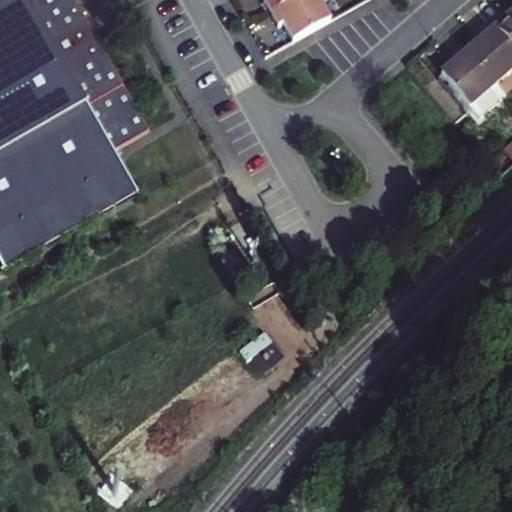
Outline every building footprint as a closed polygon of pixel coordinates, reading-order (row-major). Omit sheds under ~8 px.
[(118,156),(155,136),(80,0),(0,0),(0,263),(7,277),(143,203),(118,156)] [(270,5),(277,17),(307,0),(273,0),(275,3),(270,5)] [(294,37),(300,47),(339,25),(324,0),(307,0),(277,17),(286,32),(290,30),(294,37)] [(505,23),(498,29),(511,44),(511,25),(508,21),(505,23)] [(511,85),(511,44),(498,29),(487,39),(483,42),(488,48),(475,59),(504,92),(511,85)] [(475,59),(470,54),(462,61),(458,64),(463,70),(448,83),(486,126),(511,103),(511,101),(504,92),(475,59)]
